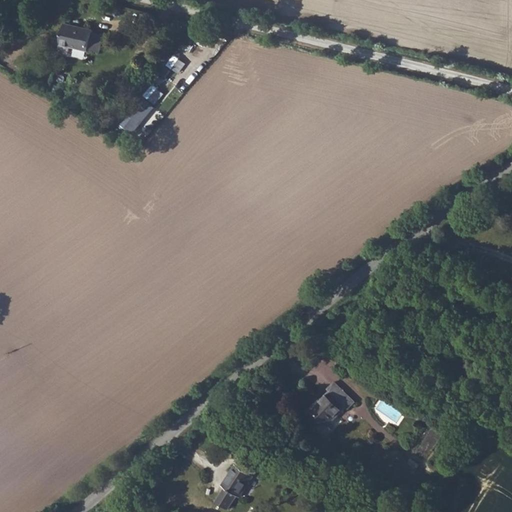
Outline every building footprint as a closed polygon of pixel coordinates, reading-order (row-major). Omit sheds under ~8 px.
[(95,28),(68,22),(61,48),(71,50),(72,48),(90,51),(91,48),(101,51),(106,34),(94,32),(95,28)] [(127,110),(142,128),(159,113),(144,96),(127,110)] [(328,388),(321,396),(339,409),(344,403),(347,406),(352,400),(330,382),(325,387),(328,388)] [(339,409),(321,396),(307,412),(324,426),(339,409)] [(256,476),(239,463),(224,484),(226,485),(217,499),(230,507),(239,494),(243,496),(256,476)] [(401,497),(398,503),(409,509),(412,504),(401,497)]
